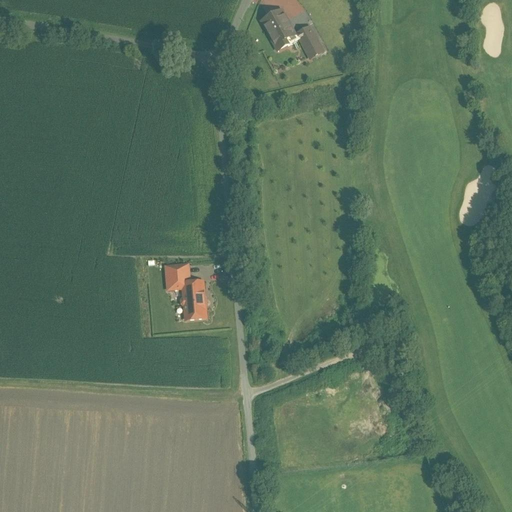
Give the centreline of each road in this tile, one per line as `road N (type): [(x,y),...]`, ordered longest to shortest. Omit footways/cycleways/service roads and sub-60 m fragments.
road 1 (unclassified): [(256,511),(219,62)]
road 2 (unclassified): [(0,23),(219,62)]
